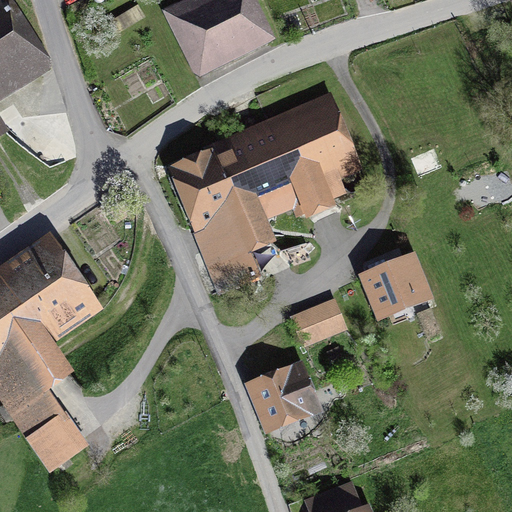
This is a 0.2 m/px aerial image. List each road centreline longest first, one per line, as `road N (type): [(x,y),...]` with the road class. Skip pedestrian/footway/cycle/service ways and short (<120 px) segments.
road 1 (residential): [(133,153),(221,353),(279,511)]
road 2 (unclassified): [(459,0),(328,41),(220,91),(133,153)]
road 3 (unclassified): [(106,172),(45,0)]
road 4 (track): [(128,407),(164,358),(195,290)]
road 5 (unclassified): [(106,172),(0,249)]
